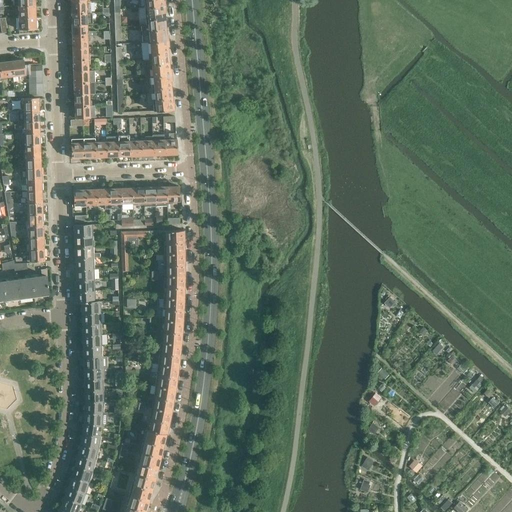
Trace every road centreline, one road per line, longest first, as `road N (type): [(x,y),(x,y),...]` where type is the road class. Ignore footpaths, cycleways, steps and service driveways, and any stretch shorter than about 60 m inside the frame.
road 1 (primary): [(176,505),(202,391),(210,309),(192,0)]
road 2 (residential): [(190,168),(191,352),(164,488),(176,505)]
road 3 (residential): [(60,309),(66,414),(37,511)]
road 4 (residential): [(176,0),(190,168)]
road 5 (residential): [(60,309),(56,173)]
road 6 (residential): [(56,173),(190,168)]
road 7 (residential): [(56,173),(51,43)]
